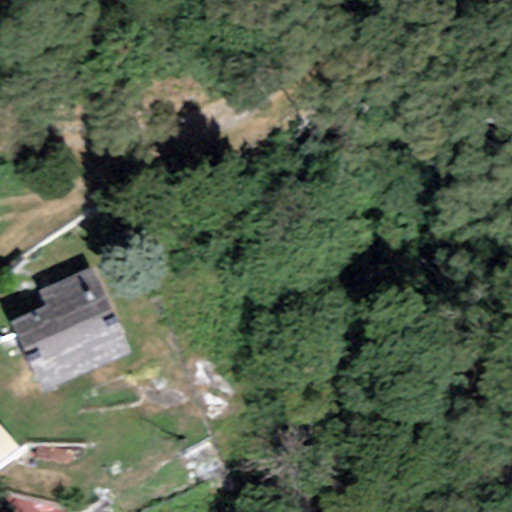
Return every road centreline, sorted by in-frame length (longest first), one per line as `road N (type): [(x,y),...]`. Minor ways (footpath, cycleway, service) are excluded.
road 1 (track): [(0,128),(102,139),(252,111),(365,0)]
road 2 (track): [(0,253),(206,120)]
